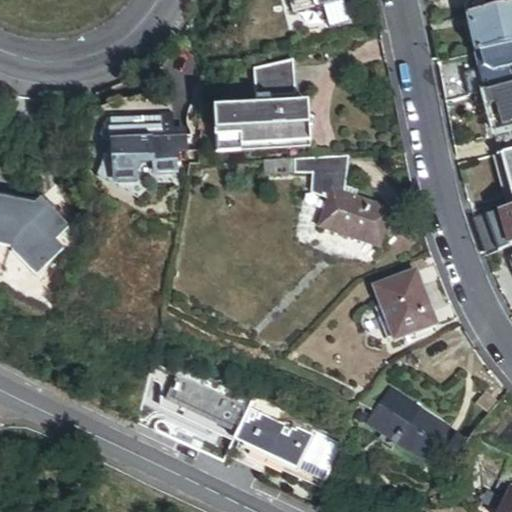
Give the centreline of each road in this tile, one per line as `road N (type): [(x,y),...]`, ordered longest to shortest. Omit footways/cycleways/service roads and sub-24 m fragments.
road 1 (residential): [(511,357),(474,306),(445,223),(397,0)]
road 2 (tertiary): [(252,511),(0,390)]
road 3 (tertiary): [(0,50),(40,62),(92,55),(143,24),(160,0)]
